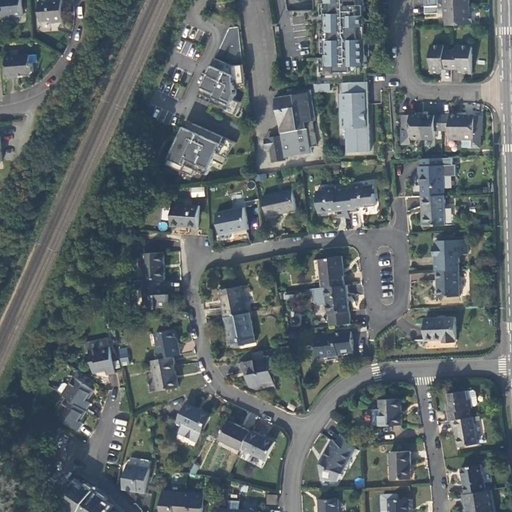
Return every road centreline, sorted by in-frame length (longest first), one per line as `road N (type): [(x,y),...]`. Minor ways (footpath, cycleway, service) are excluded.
road 1 (residential): [(311,436),(222,388),(207,366),(194,265)]
road 2 (residential): [(402,231),(403,302),(373,327),(362,235)]
road 3 (residential): [(194,265),(362,235)]
road 4 (residential): [(0,112),(34,101),(68,72),(83,41),(88,0)]
road 5 (residential): [(424,368),(440,511)]
road 6 (residential): [(424,368),(346,386),(311,436)]
road 7 (residential): [(200,0),(193,17),(220,30),(186,110)]
